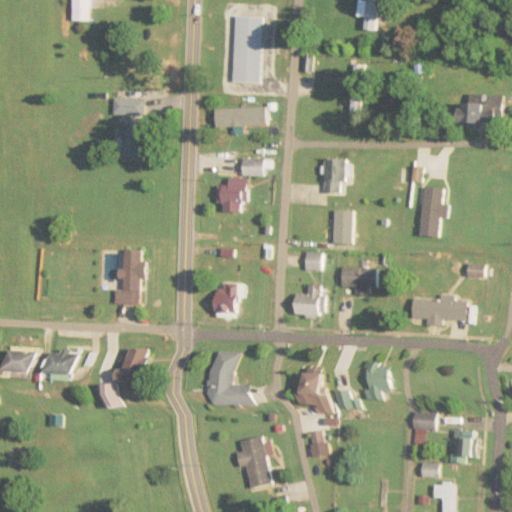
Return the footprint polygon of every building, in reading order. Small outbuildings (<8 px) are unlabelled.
[(75,0),(75,21),(93,21),(93,0),(75,0)] [(367,0),(367,30),(379,30),(379,0),(367,0)] [(364,64),(352,64),(352,112),(364,112),(364,64)] [(504,94),(469,95),(470,124),(505,123),(504,94)] [(147,98),(116,97),(115,121),(127,121),(126,157),(146,157),(147,98)] [(344,182),(349,182),(350,159),(328,158),(327,191),(343,191),(344,182)] [(245,175),(267,175),(267,168),(274,168),(274,159),(245,159),(245,175)] [(221,210),(250,210),(250,178),(231,178),(231,185),(221,185),(221,210)] [(334,208),(334,240),(336,240),(336,246),(352,246),(352,208),(334,208)] [(262,233),(262,221),(235,221),(235,215),(227,215),(227,221),(217,221),(217,233),(262,233)] [(117,302),(148,302),(149,248),(127,247),(126,266),(123,266),(122,287),(118,287),(117,302)] [(324,251),(308,251),(308,269),(324,269),(324,251)] [(380,286),(380,266),(344,266),(344,285),(356,285),(356,294),(371,294),(371,286),(380,286)] [(242,314),(242,281),(219,281),(219,314),(242,314)] [(326,283),(311,283),(311,292),(298,292),(298,315),(326,315),(326,283)] [(470,320),(471,298),(416,296),(415,318),(470,320)] [(131,381),(154,381),(154,347),(131,347),(131,381)] [(41,350),(12,350),(12,374),(41,374),(41,350)] [(221,405),(264,405),(264,386),(246,386),(246,351),(221,351),(221,405)] [(85,352),(55,352),(55,374),(85,374),(85,352)] [(403,364),(378,364),(378,400),(391,400),(391,390),(403,390),(403,364)] [(336,373),(318,373),(318,395),(336,395),(336,373)] [(127,383),(108,386),(111,408),(130,406),(127,383)] [(437,412),(416,412),(416,429),(437,429),(437,412)] [(469,456),(476,456),(476,430),(454,430),(454,462),(469,462),(469,456)] [(267,437),(241,441),(245,466),(248,466),(252,490),(275,486),(267,437)] [(424,477),(442,477),(442,463),(424,463),(424,477)] [(456,511),(456,483),(436,483),(436,497),(445,497),(445,511),(456,511)]
